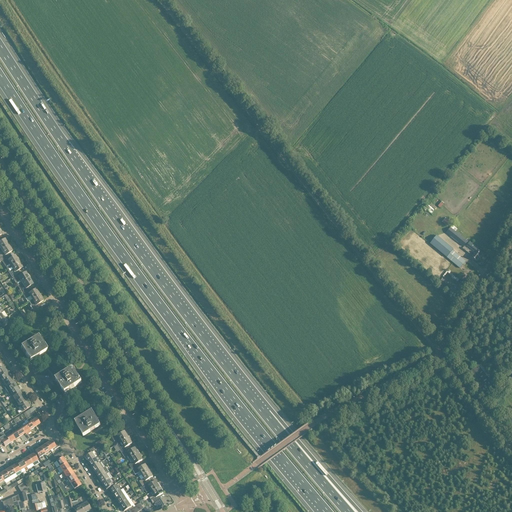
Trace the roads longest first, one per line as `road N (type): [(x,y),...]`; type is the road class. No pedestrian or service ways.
road 1 (motorway): [(0,73),(178,328),(327,511)]
road 2 (motorway): [(265,413),(128,240),(0,48)]
road 3 (track): [(438,353),(161,0)]
road 4 (residential): [(184,504),(0,209)]
road 5 (secondary): [(160,408),(0,159)]
road 6 (motorway): [(361,511),(265,413)]
road 7 (motorway): [(346,511),(265,413)]
